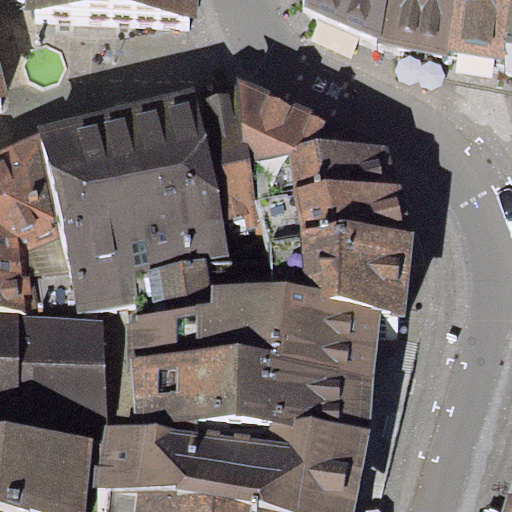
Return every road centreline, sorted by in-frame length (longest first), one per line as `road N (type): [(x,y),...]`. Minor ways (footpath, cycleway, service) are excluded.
road 1 (residential): [(265,47),(318,85),(405,120),(468,175),(489,214),(500,287)]
road 2 (residential): [(0,127),(265,47)]
road 3 (residential): [(500,287),(439,511)]
